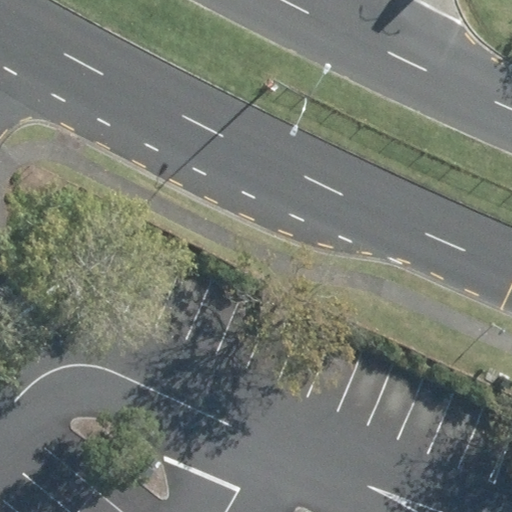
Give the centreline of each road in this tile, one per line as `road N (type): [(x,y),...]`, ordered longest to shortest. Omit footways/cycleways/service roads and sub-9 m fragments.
road 1 (secondary): [(511,271),(334,192),(0,19)]
road 2 (secondary): [(284,0),(511,110)]
